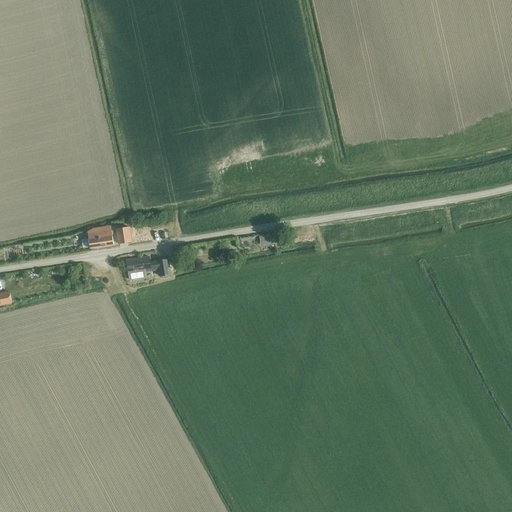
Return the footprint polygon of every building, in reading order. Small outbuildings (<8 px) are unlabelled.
[(129,225),(117,228),(119,242),(132,240),(129,225)] [(89,239),(82,240),(83,244),(83,248),(84,248),(87,247),(90,247),(90,248),(114,244),(113,238),(112,230),(111,230),(107,231),(88,234),(89,239)] [(279,234),(259,237),(260,244),(280,241),(279,234)] [(127,260),(127,265),(129,273),(129,276),(129,279),(130,279),(137,278),(145,277),(146,277),(146,276),(145,272),(145,271),(147,271),(151,271),(157,270),(157,273),(159,273),(160,276),(165,275),(170,274),(171,274),(170,267),(168,259),(162,260),(157,260),(157,261),(156,261),(154,261),(155,264),(151,264),(150,261),(149,257),(146,257),(142,258),(134,259),(127,260)] [(9,292),(0,293),(0,304),(11,302),(9,292)]
